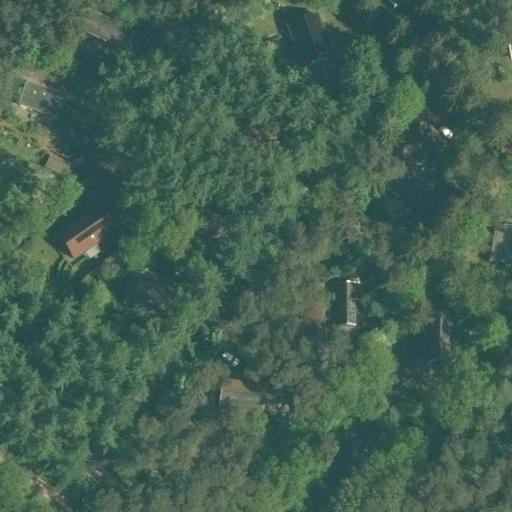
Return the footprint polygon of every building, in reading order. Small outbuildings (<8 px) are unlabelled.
[(408,5),(406,0),(370,0),(376,17),(408,5)] [(142,42),(132,36),(83,11),(73,31),(133,61),(142,42)] [(301,70),(331,60),(316,17),(286,28),(301,70)] [(511,63),(511,62),(511,37),(503,40),(511,63)] [(55,121),(63,98),(25,85),(17,108),(55,121)] [(273,149),(276,134),(238,127),(232,152),(254,157),(257,145),(273,149)] [(422,168),(425,170),(444,151),(423,131),(420,135),(413,135),(409,131),(390,152),(410,170),(412,168),(422,168)] [(227,234),(230,216),(207,213),(207,205),(194,204),(190,235),(207,238),(208,231),(227,234)] [(72,262),(111,235),(95,212),(56,239),(72,262)] [(387,216),(377,229),(393,242),(403,229),(387,216)] [(511,230),(494,227),(493,236),(488,265),(511,267),(511,230)] [(359,287),(354,287),(335,287),(335,329),(336,329),(336,336),(353,336),(353,329),(355,329),(354,305),(359,305),(359,287)] [(137,288),(136,291),(127,290),(124,308),(133,310),(133,311),(170,316),(173,293),(137,288)] [(454,320),(466,321),(467,305),(456,304),(454,320)] [(448,364),(449,327),(425,326),(424,364),(448,364)] [(259,414),(262,390),(223,385),(220,409),(259,414)] [(335,450),(334,493),(361,493),(362,450),(335,450)]
